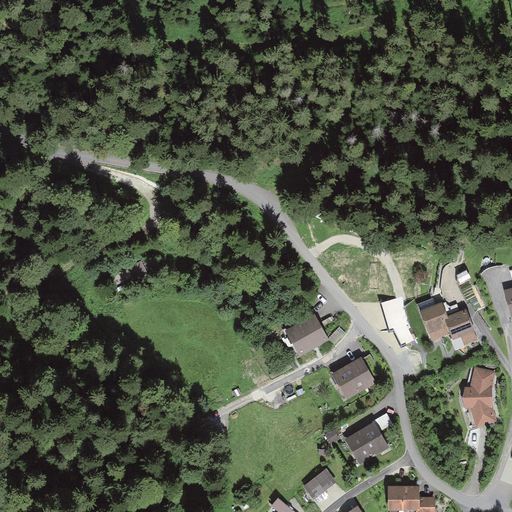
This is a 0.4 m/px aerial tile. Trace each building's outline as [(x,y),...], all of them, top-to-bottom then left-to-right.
[(141,261),(128,268),(135,280),(148,274),(141,261)] [(468,302),(478,298),(467,274),(457,279),(468,302)] [(442,305),(422,313),(432,338),(451,330),(453,337),(461,334),(465,343),(476,338),(465,311),(448,318),(442,305)] [(287,331),(299,353),(327,338),(315,317),(287,331)] [(334,373),(346,396),(372,382),(360,359),(334,373)] [(478,429),(496,423),(498,423),(494,410),(493,389),(497,373),(476,369),(471,390),(466,390),(466,411),(472,411),(478,429)] [(348,439),(362,462),(387,447),(374,424),(348,439)] [(329,440),(334,446),(340,440),(335,435),(329,440)] [(327,471),(306,486),(314,497),(334,481),(327,471)] [(418,487),(389,487),(390,509),(417,509),(416,511),(434,511),(434,498),(419,499),(418,487)] [(280,511),(293,511),(278,499),(273,505),(281,511),(280,511)]
